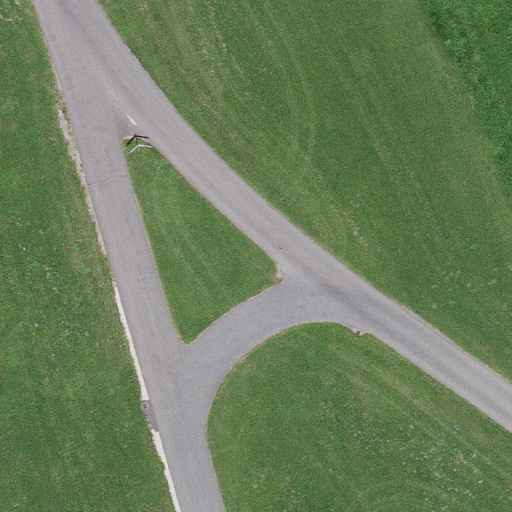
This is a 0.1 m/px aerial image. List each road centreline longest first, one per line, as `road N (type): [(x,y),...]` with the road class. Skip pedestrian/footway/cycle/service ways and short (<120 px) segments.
road 1 (unclassified): [(68,21),(174,404)]
road 2 (unclassified): [(68,21),(247,214),(346,296)]
road 3 (unclassified): [(346,296),(267,312),(235,330),(174,404)]
road 4 (unclassified): [(346,296),(511,414)]
